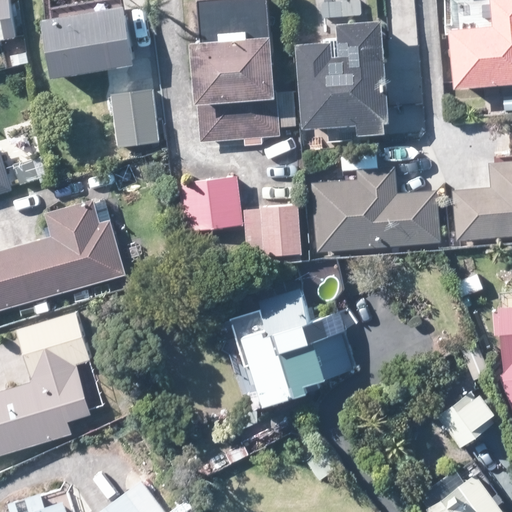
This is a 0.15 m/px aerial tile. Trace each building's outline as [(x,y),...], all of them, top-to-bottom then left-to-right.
[(0,0),(0,36),(13,35),(7,0),(0,0)] [(276,125),(294,124),(291,88),(268,90),(264,38),(266,38),(262,0),(192,0),(196,40),(186,40),(183,41),(189,102),(195,101),(199,140),(277,134),(276,125)] [(364,0),(315,0),(316,17),(364,17),(364,0)] [(479,84),(511,81),(511,0),(485,0),(487,26),(448,29),(444,29),(449,86),(461,85),(479,84)] [(133,63),(123,6),(42,20),(52,78),(133,63)] [(376,20),(334,23),(337,55),(326,56),(325,41),(292,44),(298,127),(384,121),(376,20)] [(22,48),(3,52),(6,67),(26,62),(22,48)] [(152,91),(115,96),(122,142),(159,136),(152,91)] [(0,198),(15,194),(1,144),(0,144),(0,198)] [(340,169),(376,166),(374,147),(338,150),(339,157),(340,169)] [(449,189),(454,240),(511,233),(511,159),(485,163),(487,185),(449,189)] [(317,250),(437,240),(433,190),(394,193),(392,167),(376,168),(355,170),(355,178),(311,182),(317,250)] [(239,223),(238,208),(234,175),(193,179),(177,181),(183,230),(239,223)] [(123,273),(103,199),(91,203),(90,199),(42,212),(49,236),(27,242),(42,296),(123,273)] [(260,253),(298,252),(296,204),(258,206),(258,208),(242,208),(243,254),(260,253)] [(0,307),(42,296),(27,242),(0,249),(0,307)] [(337,309),(315,316),(307,319),(297,287),(280,293),(252,302),(254,307),(261,329),(236,337),(257,404),(299,391),(297,385),(316,378),(351,367),(340,332),(344,330),(337,309)] [(511,304),(497,306),(495,306),(495,310),(497,333),(500,379),(511,410),(511,304)] [(73,363),(88,359),(73,310),(16,328),(18,338),(31,379),(15,384),(6,387),(0,388),(0,453),(69,432),(65,419),(88,412),(87,408),(73,363)] [(459,362),(463,360),(458,350),(438,360),(443,370),(449,367),(459,362)] [(483,350),(464,356),(472,379),(491,372),(483,350)] [(435,414),(458,445),(492,421),(469,389),(450,404),(435,414)] [(246,454),(240,443),(214,454),(219,466),(246,454)] [(338,466),(326,448),(306,460),(318,479),(338,466)] [(395,491),(405,484),(390,463),(380,470),(395,491)] [(500,511),(471,472),(459,482),(451,472),(450,470),(415,496),(426,511),(500,511)] [(140,511),(126,493),(122,489),(92,511),(140,511)] [(63,511),(59,500),(42,505),(38,493),(7,503),(9,511),(63,511)]
